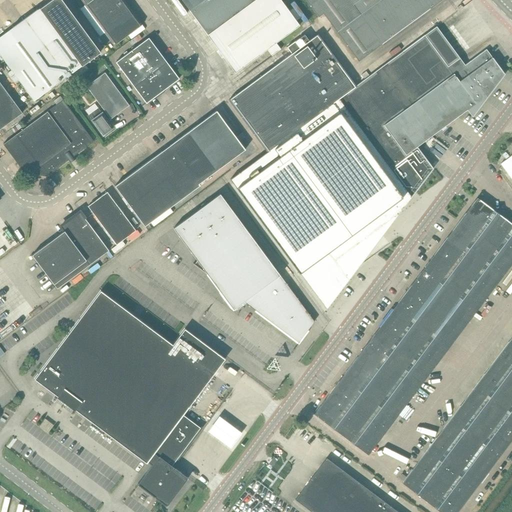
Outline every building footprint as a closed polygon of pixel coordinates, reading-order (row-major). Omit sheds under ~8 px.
[(62,0),(51,0),(0,37),(0,53),(7,64),(4,66),(8,71),(11,69),(34,101),(100,52),(62,0)] [(80,0),(85,5),(84,5),(114,46),(142,25),(130,8),(123,0),(80,0)] [(181,0),(207,35),(235,73),(267,49),(272,56),(280,49),(276,43),(300,25),(281,0),(181,0)] [(324,13),(333,25),(368,0),(305,0),(318,16),(324,13)] [(368,0),(333,25),(359,60),(441,0),(368,0)] [(292,54),(229,100),(241,117),(267,151),(232,177),(312,286),(318,294),(359,264),(353,256),(384,233),(433,169),(417,147),(467,110),(472,117),(504,74),(486,49),(465,65),(436,27),(356,86),(356,85),(324,42),(318,34),(309,41),(305,35),(295,42),(295,41),(287,47),(292,54)] [(116,62),(140,95),(146,103),(179,79),(149,38),(116,62)] [(86,86),(105,111),(111,119),(129,105),(105,73),(86,86)] [(0,129),(3,127),(22,113),(2,87),(0,83),(0,129)] [(3,144),(26,176),(39,167),(37,175),(46,176),(69,160),(68,158),(72,155),(73,157),(94,142),(63,100),(3,144)] [(92,120),(103,135),(113,128),(98,108),(88,115),(92,120)] [(197,125),(193,128),(222,167),(225,164),(245,150),(222,119),(216,111),(197,125)] [(170,146),(198,184),(222,167),(193,128),(170,146)] [(134,172),(140,180),(164,212),(199,186),(198,184),(170,146),(134,172)] [(164,212),(140,180),(134,172),(115,186),(145,226),(164,212)] [(88,206),(116,245),(136,231),(107,192),(88,206)] [(220,194),(174,228),(197,261),(194,263),(207,274),(233,310),(244,301),(299,343),(314,321),(220,194)] [(511,224),(477,198),(450,234),(504,275),(511,263),(511,224)] [(64,231),(60,234),(85,268),(109,250),(80,212),(61,226),(64,231)] [(85,268),(60,234),(32,255),(57,289),(85,268)] [(450,234),(422,270),(477,311),(504,275),(450,234)] [(422,270),(395,306),(450,347),(477,311),(422,270)] [(34,379),(147,463),(183,415),(225,359),(185,329),(173,345),(101,291),(34,379)] [(395,306),(368,342),(422,383),(450,347),(395,306)] [(511,337),(499,355),(511,364),(511,337)] [(368,342),(341,378),(395,419),(422,383),(368,342)] [(511,364),(499,355),(475,387),(511,415),(511,364)] [(395,419),(341,378),(314,414),(368,455),(395,419)] [(511,415),(475,387),(450,419),(500,456),(511,439),(511,415)] [(200,428),(183,415),(147,463),(151,466),(138,484),(167,506),(188,478),(172,466),(200,428)] [(450,419),(426,451),(476,488),(500,456),(450,419)] [(457,511),(476,488),(426,451),(402,483),(440,511),(457,511)] [(295,500),(311,511),(398,511),(327,458),(295,500)]
